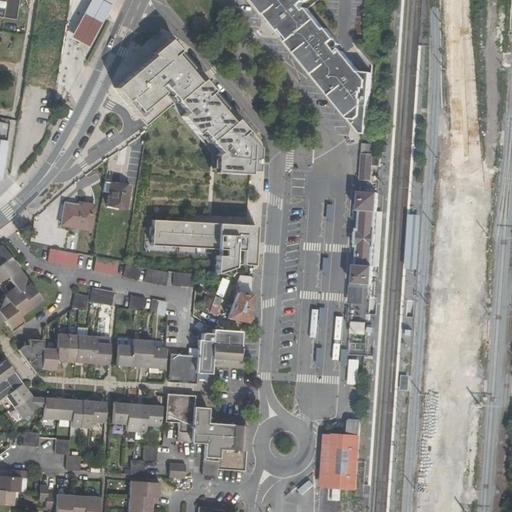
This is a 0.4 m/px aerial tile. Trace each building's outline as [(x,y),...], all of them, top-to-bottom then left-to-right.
[(17,0),(0,0),(0,16),(15,19),(17,0)] [(111,6),(99,0),(91,0),(70,39),(87,49),(111,6)] [(304,11),(300,6),(306,0),(252,0),(359,131),(367,132),(372,73),(371,73),(360,72),(342,51),(339,54),(334,49),(339,45),(326,29),(325,30),(307,9),(304,11)] [(214,172),(249,174),(249,170),(257,171),(258,147),(207,86),(169,42),(114,88),(139,119),(147,112),(154,120),(176,101),(185,112),(180,116),(205,145),(210,141),(219,152),(215,156),(214,172)] [(0,175),(8,123),(4,123),(4,121),(0,120),(0,175)] [(371,141),(356,140),(356,148),(371,149),(371,141)] [(160,180),(178,180),(180,154),(180,151),(162,151),(160,180)] [(361,156),(359,181),(360,181),(370,181),(371,168),(381,168),(381,157),(361,156)] [(107,205),(126,209),(130,186),(110,183),(107,205)] [(355,251),(353,284),(360,284),(372,285),(373,266),(374,252),(375,247),(375,239),(376,232),(376,225),(377,212),(379,193),(359,192),(357,223),(356,238),(355,251)] [(77,206),(63,204),(60,225),(91,230),(95,205),(78,202),(77,206)] [(384,213),(377,212),(376,225),(376,232),(375,239),(375,247),(374,252),(373,266),(380,267),(384,213)] [(421,219),(409,218),(405,267),(417,268),(421,219)] [(253,265),(255,225),(152,220),(151,243),(219,246),(219,253),(216,252),(215,271),(241,262),(253,265)] [(0,300),(0,314),(4,320),(11,329),(23,320),(20,316),(41,300),(1,245),(0,245),(0,280),(6,277),(13,286),(3,293),(1,297),(0,300)] [(78,253),(49,247),(47,261),(76,266),(78,253)] [(93,270),(115,274),(117,261),(96,256),(93,270)] [(133,264),(125,262),(123,276),(130,277),(133,264)] [(136,279),(139,265),(133,264),(130,277),(136,279)] [(253,266),(239,265),(239,275),(241,276),(227,318),(241,321),(247,322),(251,318),(253,266)] [(144,280),(151,282),(153,268),(147,267),(144,280)] [(151,282),(158,283),(160,269),(153,268),(151,282)] [(165,285),(168,271),(160,269),(158,283),(165,285)] [(181,273),(173,272),(173,285),(180,285),(181,273)] [(181,273),(180,285),(188,286),(189,273),(181,273)] [(189,273),(188,286),(195,286),(196,273),(189,273)] [(0,280),(0,288),(3,293),(13,286),(6,277),(0,280)] [(228,280),(222,278),(216,293),(222,295),(228,280)] [(368,285),(351,284),(350,301),(367,302),(368,285)] [(99,289),(91,287),(89,301),(92,302),(96,302),(99,289)] [(107,290),(99,289),(96,302),(99,303),(104,304),(107,290)] [(114,291),(107,290),(104,304),(111,305),(114,291)] [(75,293),(73,300),(88,303),(89,296),(75,293)] [(135,310),(137,296),(130,294),(127,309),(133,310),(135,310)] [(135,310),(142,311),(145,297),(137,296),(135,310)] [(221,299),(215,297),(209,312),(215,314),(221,299)] [(156,314),(159,300),(153,299),(150,313),(154,314),(156,314)] [(73,300),(72,307),(78,308),(86,310),(88,303),(73,300)] [(156,314),(164,315),(167,301),(159,300),(156,314)] [(175,316),(167,316),(166,330),(174,330),(175,316)] [(351,321),(351,332),(366,333),(366,322),(351,321)] [(240,330),(212,329),(212,333),(204,333),(201,334),(201,340),(197,339),(196,356),(170,354),(168,381),(175,382),(187,382),(195,383),(196,378),(196,373),(210,373),(212,359),(215,359),(224,360),(233,360),(238,360),(240,330)] [(67,334),(57,333),(56,348),(55,361),(60,361),(65,361),(67,334)] [(76,334),(67,334),(65,361),(69,362),(74,362),(76,334)] [(87,335),(76,334),(74,362),(79,362),(85,363),(87,335)] [(97,336),(87,335),(85,363),(90,363),(95,364),(97,342),(97,336)] [(140,367),(142,339),(131,338),(130,345),(129,366),(135,367),(140,367)] [(25,345),(17,350),(23,357),(29,365),(35,372),(41,369),(42,347),(43,340),(29,339),(28,345),(25,345)] [(151,346),(152,339),(142,339),(140,367),(145,367),(150,368),(151,346)] [(97,342),(95,364),(101,364),(107,364),(109,343),(97,342)] [(129,366),(130,345),(117,344),(115,365),(123,366),(129,366)] [(163,369),(165,347),(151,346),(150,368),(157,368),(163,369)] [(42,347),(41,369),(47,369),(55,370),(55,361),(56,348),(42,347)] [(0,399),(4,396),(22,383),(16,374),(9,365),(4,359),(0,362),(0,399)] [(360,360),(350,359),(348,384),(358,385),(360,360)] [(26,388),(22,383),(4,396),(12,407),(30,394),(26,388)] [(32,396),(30,394),(12,407),(22,419),(38,406),(33,400),(31,397),(32,396)] [(202,475),(216,476),(217,469),(244,471),(247,425),(239,425),(219,424),(206,423),(208,408),(201,407),(193,407),(194,396),(186,395),(174,394),(167,394),(165,422),(178,423),(177,441),(204,443),(202,475)] [(51,398),(43,397),(42,418),(57,419),(59,398),(51,398)] [(65,399),(59,398),(57,419),(70,420),(71,399),(65,399)] [(79,427),(81,400),(76,399),(71,399),(70,420),(69,426),(79,427)] [(90,421),(91,401),(86,400),(81,400),(79,427),(89,428),(90,421)] [(98,401),(91,401),(90,421),(104,422),(106,402),(98,401)] [(125,424),(126,403),(120,402),(114,402),(112,423),(125,424)] [(135,431),(137,404),(132,403),(126,403),(125,424),(125,430),(135,431)] [(145,425),(146,404),(142,404),(137,404),(135,431),(144,432),(145,425)] [(154,405),(146,404),(145,425),(159,426),(161,406),(154,405)] [(328,432),(324,487),(359,490),(360,477),(364,419),(344,418),(343,433),(328,432)] [(24,432),(24,436),(23,445),(30,446),(31,432),(24,432)] [(31,432),(30,446),(38,447),(39,438),(39,433),(31,432)] [(68,446),(55,445),(55,454),(66,455),(67,455),(68,446)] [(156,461),(157,453),(143,452),(143,460),(144,460),(156,461)] [(81,456),(77,455),(67,455),(66,455),(66,462),(80,463),(81,456)] [(143,460),(132,459),(131,459),(130,467),(144,468),(144,460),(143,460)] [(65,470),(80,471),(80,463),(66,462),(65,470)] [(169,470),(184,471),(185,464),(169,463),(169,470)] [(130,467),(129,474),(143,475),(144,468),(130,467)] [(12,476),(0,475),(0,489),(15,490),(20,491),(21,477),(26,477),(27,471),(13,470),(12,476)] [(184,479),(184,471),(169,470),(168,477),(184,479)] [(159,489),(160,482),(130,480),(127,511),(151,511),(152,503),(156,503),(156,496),(159,496),(159,489)] [(47,485),(40,484),(39,492),(39,500),(46,501),(47,492),(47,485)] [(0,503),(14,504),(15,490),(0,489),(0,503)] [(54,493),(47,492),(46,501),(45,507),(45,509),(51,509),(52,509),(54,493)] [(97,511),(99,497),(61,494),(59,511),(97,511)]
